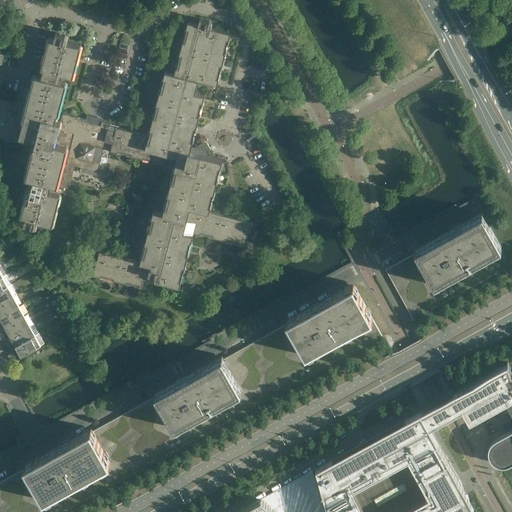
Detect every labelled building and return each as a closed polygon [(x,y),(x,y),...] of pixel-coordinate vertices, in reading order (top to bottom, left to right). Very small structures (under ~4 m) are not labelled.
[(51,225),(59,194),(60,191),(66,193),(71,173),(73,173),(75,166),(97,172),(103,149),(117,152),(118,150),(132,153),(131,156),(143,159),(143,156),(156,160),(156,162),(162,164),(165,154),(177,157),(174,168),(177,169),(174,182),(171,181),(168,194),(170,194),(167,208),(164,207),(163,213),(153,211),(151,217),(154,218),(151,231),(148,231),(145,243),(148,244),(144,257),(142,256),(140,262),(99,251),(93,275),(100,277),(101,274),(114,278),(113,280),(125,283),(126,281),(139,284),(139,287),(145,289),(149,275),(160,278),(159,281),(180,287),(181,280),(179,279),(182,266),(185,267),(188,254),(185,254),(189,240),(191,241),(193,234),(193,232),(199,234),(200,231),(213,235),(213,237),(225,240),(226,238),(239,241),(238,244),(245,246),(251,222),(209,211),(211,205),(208,204),(211,191),(214,192),(217,180),(215,179),(218,166),(221,166),(222,160),(204,155),(206,149),(202,143),(195,148),(191,147),(193,140),(190,140),(193,126),(196,127),(199,115),(197,114),(200,100),(203,101),(204,95),(195,92),(198,80),(217,85),(219,78),(216,78),(220,64),(222,65),(225,53),(223,52),(226,39),(229,40),(231,33),(207,27),(209,22),(200,19),(198,25),(187,22),(186,29),(188,29),(185,42),(182,42),(179,54),(182,55),(178,68),(176,67),(174,73),(165,71),(163,78),(166,78),(162,92),(159,91),(156,103),(159,104),(156,117),(153,116),(150,129),(152,130),(151,136),(149,135),(117,127),(118,125),(96,120),(87,117),(86,119),(62,113),(61,121),(56,119),(65,82),(61,81),(62,74),(72,76),(80,45),(64,41),(65,35),(56,33),(54,38),(50,37),(42,68),(43,69),(41,76),(35,74),(27,105),(0,97),(0,137),(34,147),(26,178),(32,179),(31,186),(29,186),(21,217),(25,218),(24,224),(33,226),(35,221),(51,225)] [(17,66),(21,50),(13,48),(8,64),(17,66)] [(421,316),(511,266),(501,247),(501,248),(483,215),(482,213),(415,250),(416,252),(385,269),(414,320),(421,316)] [(0,264),(10,259),(6,252),(0,255),(0,264)] [(0,511),(65,511),(376,341),(383,337),(372,318),(353,283),(286,321),(287,323),(223,359),(222,356),(155,393),(156,396),(92,431),(91,428),(24,465),(25,468),(0,481),(0,511)] [(0,303),(13,296),(8,286),(0,290),(0,303)] [(0,316),(19,306),(13,296),(0,303),(0,316)] [(0,318),(4,327),(24,316),(19,306),(0,316),(0,318)] [(10,337),(30,326),(24,316),(4,327),(10,337)] [(15,346),(35,335),(30,326),(10,337),(15,346)] [(21,356),(40,345),(35,335),(15,346),(21,356)] [(446,397),(421,410),(429,425),(462,406),(470,420),(505,400),(511,414),(511,427),(495,437),(493,439),(492,440),(491,441),(490,442),(490,444),(489,444),(489,446),(489,447),(488,448),(488,449),(488,450),(488,452),(489,453),(489,455),(490,456),(490,457),(491,458),(492,459),(493,460),(495,461),(496,462),(498,463),(499,463),(500,464),(502,464),(504,464),(505,464),(509,461),(511,459),(511,366),(509,361),(457,391),(446,397)] [(446,457),(429,426),(429,425),(421,410),(316,468),(318,476),(314,478),(312,470),(237,511),(323,511),(324,511),(327,510),(327,511),(463,511),(474,506),(465,490),(459,479),(446,457)]
